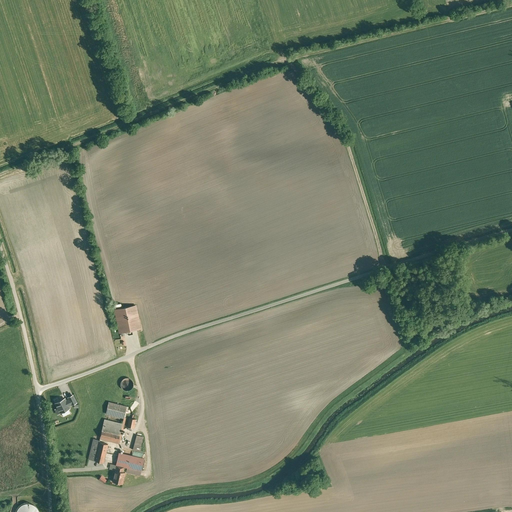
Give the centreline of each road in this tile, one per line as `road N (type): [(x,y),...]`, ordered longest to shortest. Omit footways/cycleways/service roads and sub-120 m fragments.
road 1 (track): [(0,178),(289,59),(511,4)]
road 2 (unclassified): [(511,232),(175,336),(36,392)]
road 3 (track): [(289,59),(349,148),(385,268)]
road 4 (unclassified): [(36,392),(0,249)]
road 5 (unclassified): [(50,511),(36,392)]
